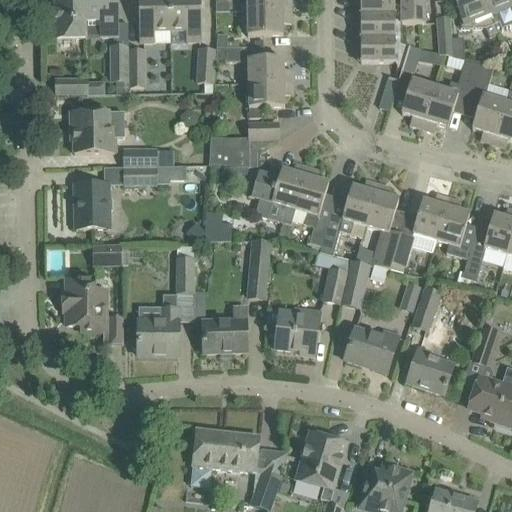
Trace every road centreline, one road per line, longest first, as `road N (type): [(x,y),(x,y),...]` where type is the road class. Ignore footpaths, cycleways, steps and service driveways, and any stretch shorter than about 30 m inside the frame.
road 1 (residential): [(511,465),(383,404),(266,383),(81,388),(61,379),(28,321),(32,0)]
road 2 (residential): [(511,175),(346,129),(326,85),(326,0)]
